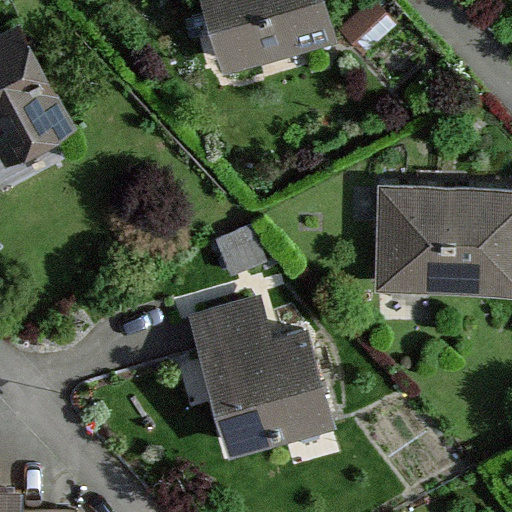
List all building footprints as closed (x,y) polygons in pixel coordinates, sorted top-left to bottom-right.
[(211,0),(234,82),(352,51),(337,0),(211,0)] [(16,26),(0,34),(0,137),(8,153),(68,121),(16,26)] [(511,196),(390,193),(386,299),(511,302),(511,196)] [(261,252),(249,224),(221,236),(233,264),(261,252)] [(257,297),(195,315),(233,440),(329,412),(303,327),(269,337),(257,297)] [(0,511),(76,511),(76,510),(20,510),(21,490),(0,489),(0,511)]
